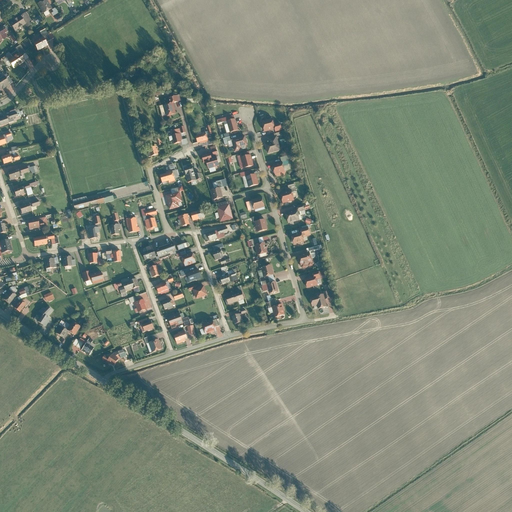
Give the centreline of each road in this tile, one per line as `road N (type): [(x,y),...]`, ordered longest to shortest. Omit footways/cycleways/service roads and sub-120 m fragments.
road 1 (residential): [(229,336),(303,320),(248,115)]
road 2 (tertiary): [(102,381),(306,511)]
road 3 (residential): [(229,336),(194,233),(170,236)]
road 4 (tertiary): [(0,313),(102,381)]
